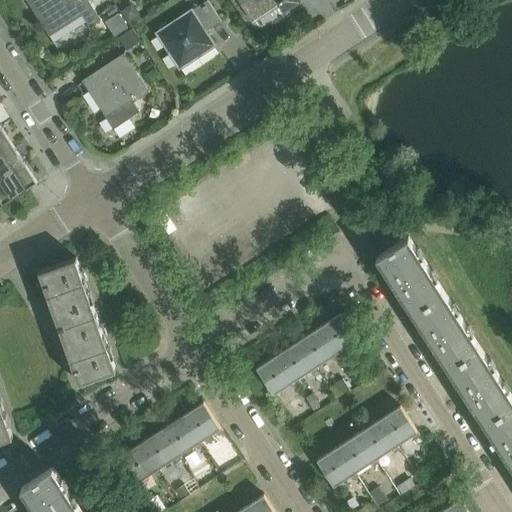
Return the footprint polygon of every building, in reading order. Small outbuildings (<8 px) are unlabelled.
[(91,25),(102,18),(90,0),(28,0),(51,34),(83,13),(91,25)] [(207,0),(206,0),(158,32),(180,67),(214,45),(205,31),(221,21),(207,0)] [(255,0),(264,12),(279,2),(280,5),(287,0),(286,0),(255,0)] [(131,23),(141,17),(134,3),(123,9),(131,23)] [(109,16),(115,32),(129,27),(124,11),(109,16)] [(123,36),(129,46),(142,38),(136,28),(123,36)] [(139,111),(133,102),(150,91),(125,53),(83,81),(108,119),(109,118),(115,127),(139,111)] [(0,127),(0,152),(14,144),(2,126),(0,127)] [(0,152),(0,178),(26,162),(14,144),(0,152)] [(38,181),(26,162),(0,178),(0,197),(4,203),(38,181)] [(378,257),(413,311),(445,291),(410,236),(378,257)] [(38,270),(58,327),(96,314),(76,256),(38,270)] [(172,278),(179,288),(187,283),(180,272),(172,278)] [(449,366),(481,346),(445,291),(413,311),(449,366)] [(360,343),(341,313),(320,326),(337,352),(352,343),(355,347),(360,343)] [(116,370),(96,314),(58,327),(79,384),(116,370)] [(339,356),(337,352),(320,326),(300,340),(316,366),(331,356),(335,360),(339,356)] [(319,370),(316,366),(300,340),(280,353),(296,378),(310,369),(314,374),(319,370)] [(511,405),(511,394),(481,346),(449,366),(486,423),(511,405)] [(299,382),(296,378),(280,353),(259,366),(275,392),(290,382),(294,387),(299,382)] [(0,440),(14,436),(0,398),(0,440)] [(203,400),(182,414),(199,440),(214,430),(218,434),(222,430),(203,400)] [(511,463),(511,405),(486,423),(511,463)] [(401,406),(381,420),(397,445),(412,435),(416,440),(420,436),(401,406)] [(199,440),(182,414),(162,427),(179,453),(193,444),(196,448),(201,444),(199,440)] [(400,449),(397,445),(381,420),(360,433),(377,458),(391,449),(395,453),(400,449)] [(162,427),(141,441),(158,466),(173,457),(177,461),(182,457),(179,453),(162,427)] [(360,433),(340,446),(356,471),(371,462),(374,466),(379,462),(377,458),(360,433)] [(158,466),(141,441),(121,454),(138,480),(152,470),(156,474),(161,470),(158,466)] [(359,475),(356,471),(340,446),(319,459),(335,485),(350,475),(354,479),(359,475)] [(22,487),(38,511),(82,511),(53,467),(22,487)] [(275,511),(264,494),(243,507),(246,511),(275,511)] [(469,511),(461,498),(440,511),(469,511)]
